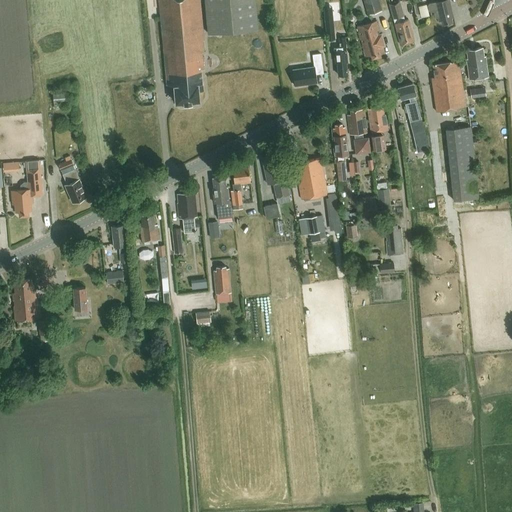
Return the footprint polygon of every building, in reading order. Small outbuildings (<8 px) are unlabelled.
[(203,52),(205,52),(204,40),(205,40),(200,0),(159,0),(167,85),(175,86),(177,102),(200,100),(199,91),(204,90),(202,68),(205,68),(203,52)] [(205,0),(209,33),(259,28),(255,0),(205,0)] [(378,0),(363,0),(367,14),(381,11),(378,0)] [(398,0),(390,2),(401,45),(414,41),(409,20),(405,21),(398,0)] [(439,0),(440,2),(429,4),(428,5),(429,11),(431,12),(434,11),(435,18),(437,18),(438,22),(441,21),(442,24),(451,22),(450,18),(453,17),(448,0),(439,0)] [(327,39),(335,38),(332,10),(324,11),(327,39)] [(383,47),(386,46),(382,33),(381,34),(377,20),(357,26),(366,56),(370,55),(371,59),(382,56),(381,53),(385,52),(383,47)] [(346,62),(347,61),(345,37),(340,38),(341,47),(335,48),(336,61),(338,63),(339,75),(347,74),(346,62)] [(469,79),(488,77),(485,56),(483,57),(482,48),(467,50),(468,59),(467,59),(469,79)] [(315,66),(293,69),(296,86),(317,83),(316,74),(324,73),(321,53),(313,54),(315,66)] [(436,111),(466,107),(458,61),(433,64),(435,77),(431,78),(436,111)] [(413,83),(398,87),(401,99),(409,97),(411,102),(406,104),(406,106),(404,106),(406,112),(408,112),(413,132),(418,152),(428,149),(425,133),(415,95),(416,95),(413,83)] [(486,96),(485,88),(470,90),(471,98),(475,97),(475,100),(478,100),(478,97),(486,96)] [(54,102),(66,101),(65,92),(53,93),(54,102)] [(383,107),(381,108),(381,104),(371,106),(371,109),(368,110),(371,133),(372,133),(372,135),(374,149),(383,148),(386,147),(384,133),(379,134),(378,132),(388,130),(386,115),(384,115),(383,107)] [(351,115),(347,115),(350,135),(354,134),(354,139),(355,151),(368,150),(366,137),(362,138),(361,133),(367,133),(364,109),(351,111),(351,115)] [(336,129),(333,129),(337,156),(348,155),(345,131),(343,131),(342,124),(335,125),(336,129)] [(471,126),(445,128),(453,200),(478,197),(471,126)] [(286,165),(283,153),(267,156),(268,160),(263,161),(268,183),(273,182),(276,196),(290,193),(284,165),(286,165)] [(302,164),(296,165),(302,199),(328,195),(328,194),(335,193),(334,184),(326,185),(323,165),(321,165),(320,158),(302,161),(302,164)] [(70,159),(58,164),(67,184),(65,184),(66,186),(65,186),(68,192),(69,192),(73,202),(86,196),(82,188),(83,187),(79,178),(70,159)] [(6,169),(18,168),(18,160),(6,161),(6,169)] [(21,189),(12,190),(13,205),(16,204),(17,212),(19,212),(20,215),(29,215),(29,211),(32,211),(31,203),(33,203),(33,196),(43,195),(40,160),(27,161),(28,181),(23,182),(21,184),(21,189)] [(340,181),(347,180),(345,162),(338,162),(340,181)] [(241,190),(240,184),(251,182),(249,166),(233,168),(234,183),(232,183),(233,190),(231,190),(233,205),(242,203),(240,190),(241,190)] [(230,200),(229,200),(227,187),(226,188),(225,176),(213,177),(214,189),(213,189),(215,203),(216,203),(218,218),(233,216),(230,200)] [(379,206),(390,204),(388,189),(383,189),(377,190),(379,206)] [(179,203),(177,203),(179,219),(183,218),(184,233),(194,232),(196,232),(196,230),(194,217),(197,217),(195,195),(192,195),(192,192),(178,194),(179,203)] [(338,227),(337,217),(335,198),(325,199),(327,219),(328,218),(329,228),(338,227)] [(362,216),(378,214),(377,201),(360,203),(362,216)] [(277,203),(263,206),(266,218),(280,215),(277,203)] [(142,242),(159,240),(157,224),(155,224),(154,213),(141,215),(143,226),(140,227),(142,242)] [(307,217),(310,233),(319,231),(317,215),(307,217)] [(217,221),(208,222),(209,232),(219,230),(217,221)] [(348,237),(357,236),(355,224),(347,226),(348,237)] [(127,246),(124,225),(112,226),(114,247),(119,246),(121,262),(128,262),(126,246),(127,246)] [(388,255),(403,254),(401,228),(397,228),(397,225),(388,225),(388,231),(385,231),(388,255)] [(175,252),(183,251),(181,227),(172,228),(175,252)] [(155,248),(141,249),(142,258),(156,257),(155,248)] [(161,276),(168,276),(166,255),(159,256),(161,276)] [(381,272),(394,271),(393,263),(380,264),(381,272)] [(216,294),(230,292),(229,268),(226,269),(226,266),(217,267),(217,270),(214,270),(216,294)] [(110,284),(124,282),(122,271),(108,273),(110,284)] [(168,276),(161,276),(163,293),(169,292),(168,276)] [(372,276),(351,278),(352,284),(358,284),(358,286),(372,285),(372,276)] [(15,321),(39,318),(37,296),(36,296),(35,290),(36,290),(35,282),(32,282),(32,278),(14,279),(16,292),(12,292),(15,321)] [(86,286),(74,287),(76,309),(88,308),(86,286)] [(197,324),(210,323),(209,312),(196,314),(197,324)] [(46,320),(38,320),(39,333),(44,333),(44,340),(48,340),(46,320)] [(242,330),(236,333),(240,340),(246,337),(242,330)] [(424,511),(423,502),(413,503),(414,511),(424,511)]
